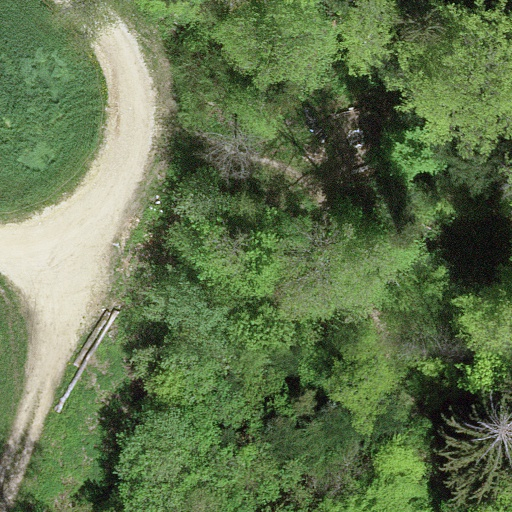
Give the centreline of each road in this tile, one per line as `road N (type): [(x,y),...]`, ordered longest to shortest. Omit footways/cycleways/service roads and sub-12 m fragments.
road 1 (track): [(118,170),(0,500)]
road 2 (track): [(128,123),(124,62),(79,0)]
road 3 (track): [(0,228),(29,227),(70,210),(118,170)]
